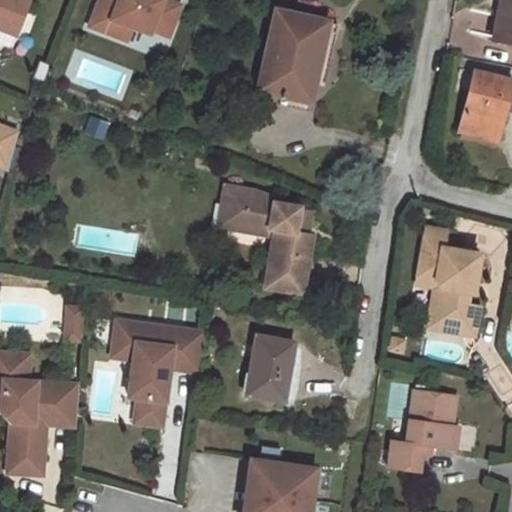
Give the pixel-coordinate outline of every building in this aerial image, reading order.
[(28,0),(0,0),(0,29),(15,35),(28,0)] [(98,0),(94,10),(111,16),(104,33),(126,41),(131,28),(149,35),(151,31),(168,37),(181,5),(167,0),(98,0)] [(511,0),(501,0),(494,41),(511,44),(511,0)] [(111,16),(94,10),(88,27),(104,33),(111,16)] [(320,50),(326,22),(275,10),(257,90),(280,96),(305,101),(314,60),(308,59),(311,48),(320,50)] [(337,24),(326,22),(320,50),(318,61),(320,61),(329,63),(337,24)] [(318,61),(320,50),(311,48),(308,59),(314,60),(318,61)] [(311,102),(320,61),(318,61),(314,60),(305,101),(311,102)] [(511,84),(475,73),(460,131),(497,141),(511,84)] [(25,101),(0,90),(0,166),(7,170),(25,101)] [(278,107),(280,96),(257,90),(255,101),(278,107)] [(264,287),(301,293),(311,235),(307,234),(303,234),(304,226),(308,227),(311,212),(298,210),(299,207),(274,203),(275,198),(254,191),(224,185),(221,205),(232,207),(228,228),(268,235),(269,229),(274,230),(264,287)] [(232,207),(221,205),(217,226),(228,228),(232,207)] [(447,231),(427,228),(419,278),(437,281),(443,288),(437,323),(477,329),(481,307),(468,305),(470,292),(472,283),(477,284),(481,254),(444,248),(447,231)] [(419,278),(418,284),(437,287),(430,328),(476,335),(477,329),(437,323),(443,288),(437,281),(419,278)] [(77,322),(76,339),(82,340),(84,308),(68,307),(67,322),(77,322)] [(170,369),(200,373),(206,333),(117,320),(114,340),(136,343),(134,360),(128,397),(138,398),(134,423),(162,427),(170,369)] [(67,322),(66,339),(76,339),(77,322),(67,322)] [(245,395),(283,401),(293,344),(256,338),(245,395)] [(136,343),(114,340),(112,357),(134,360),(136,343)] [(75,425),(78,384),(48,381),(47,393),(35,392),(36,380),(28,380),(30,353),(0,350),(0,396),(1,397),(0,409),(10,421),(8,452),(29,453),(27,473),(41,474),(44,436),(39,435),(39,428),(45,423),(75,425)] [(48,381),(36,380),(35,392),(47,393),(48,381)] [(457,398),(412,391),(405,444),(390,442),(386,468),(419,473),(421,456),(429,457),(430,449),(449,451),(453,427),(457,398)] [(458,428),(453,427),(449,451),(455,452),(458,428)] [(29,453),(8,452),(6,471),(27,473),(29,453)] [(249,460),(241,511),(308,511),(314,470),(249,460)]
